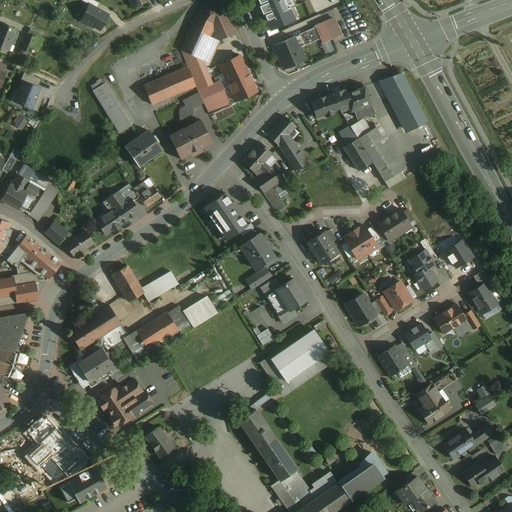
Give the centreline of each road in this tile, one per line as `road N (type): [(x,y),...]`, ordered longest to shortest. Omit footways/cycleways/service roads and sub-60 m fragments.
road 1 (residential): [(462,511),(283,237),(221,163)]
road 2 (primary): [(415,40),(511,224)]
road 3 (residential): [(191,511),(91,440),(37,388)]
road 4 (secondary): [(81,274),(171,213),(221,163)]
road 5 (residential): [(189,0),(113,36),(72,76),(68,101)]
road 6 (secondary): [(284,98),(415,40)]
road 7 (secondary): [(37,388),(56,305),(81,274)]
